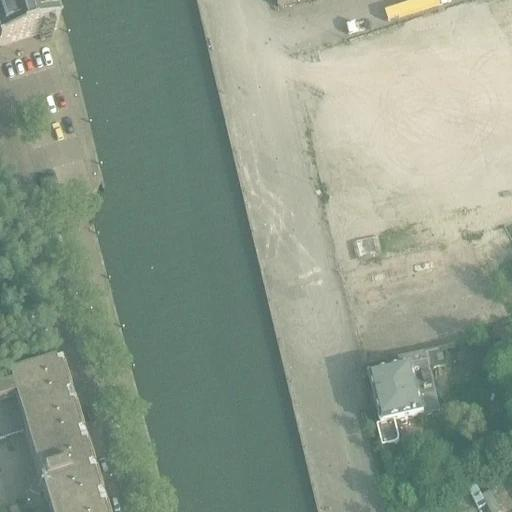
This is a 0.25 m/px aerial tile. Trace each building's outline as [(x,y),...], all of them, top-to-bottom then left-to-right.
[(0,0),(0,46),(51,32),(56,30),(46,0),(0,0)] [(276,0),(278,8),(313,0),(276,0)] [(401,369),(369,377),(381,427),(377,428),(378,430),(382,448),(398,444),(399,444),(399,443),(399,442),(399,441),(399,440),(395,417),(423,412),(424,415),(439,412),(431,371),(443,368),(441,359),(427,363),(425,354),(399,360),(401,369)] [(11,376),(52,511),(101,511),(102,511),(103,511),(103,510),(104,509),(104,508),(101,499),(100,499),(99,498),(98,498),(97,498),(82,450),(83,449),(84,448),(84,447),(85,446),(85,445),(82,437),(81,436),(80,436),(79,435),(78,435),(70,410),(66,397),(56,363),(11,376)] [(0,440),(22,434),(23,439),(24,439),(9,389),(0,391),(0,440)] [(34,482),(29,492),(39,497),(44,487),(34,482)]
